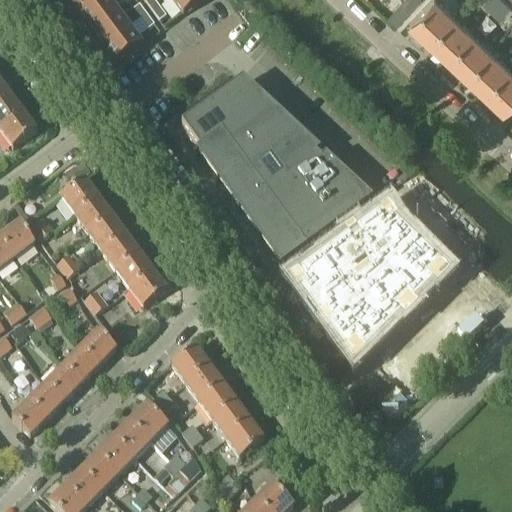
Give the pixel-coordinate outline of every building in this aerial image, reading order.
[(72,20),(100,0),(63,0),(59,3),(72,20)] [(85,38),(116,15),(105,0),(100,0),(72,20),(85,38)] [(151,15),(159,10),(151,0),(150,0),(144,5),(151,15)] [(173,0),(170,2),(183,20),(209,0),(173,0)] [(401,0),(399,2),(409,11),(415,5),(410,0),(401,0)] [(436,0),(429,0),(408,23),(426,40),(450,13),(436,0)] [(484,0),(482,3),(489,10),(499,0),(484,0)] [(501,0),(499,0),(489,10),(498,19),(509,7),(501,0)] [(140,23),(147,18),(139,8),(132,13),(140,23)] [(159,10),(151,15),(159,25),(166,20),(159,10)] [(450,13),(426,40),(444,57),(469,31),(450,13)] [(99,56),(129,33),(116,15),(85,38),(99,56)] [(147,18),(140,23),(147,34),(154,28),(147,18)] [(469,31),(444,57),(463,75),(488,49),(469,31)] [(129,33),(99,56),(111,73),(142,50),(129,33)] [(488,49),(463,75),(482,93),(506,66),(488,49)] [(511,71),(506,66),(482,93),(501,110),(511,98),(511,71)] [(220,185),(224,190),(240,213),(238,215),(238,216),(241,214),(261,242),(258,244),(259,245),(262,243),(282,270),(279,272),(280,273),(372,207),(325,163),(320,166),(315,162),(320,158),(244,87),(182,131),(200,156),(196,158),(197,159),(200,157),(220,185),(217,187),(218,188),(220,185)] [(0,104),(0,132),(21,117),(8,99),(0,104)] [(36,136),(21,117),(0,132),(0,136),(12,153),(36,136)] [(60,203),(75,223),(98,203),(84,185),(60,203)] [(98,203),(75,223),(87,240),(112,222),(98,203)] [(389,221),(295,292),(360,381),(447,278),(389,221)] [(87,240),(101,259),(126,241),(112,222),(87,240)] [(42,224),(29,233),(34,241),(47,231),(42,224)] [(0,242),(16,263),(34,249),(19,228),(0,242)] [(47,231),(34,241),(39,248),(52,238),(47,231)] [(0,241),(0,274),(16,263),(0,242),(0,241)] [(126,241),(101,259),(114,276),(139,259),(126,241)] [(114,276),(128,295),(153,277),(139,259),(114,276)] [(69,261),(56,270),(61,277),(75,268),(69,261)] [(75,268),(61,277),(67,284),(80,274),(75,268)] [(128,295),(142,314),(167,296),(153,277),(128,295)] [(49,284),(57,295),(64,290),(56,279),(49,284)] [(69,311),(76,306),(68,294),(61,299),(69,311)] [(96,298),(84,307),(88,313),(101,304),(96,298)] [(101,304),(88,313),(94,320),(106,311),(101,304)] [(10,313),(18,324),(25,319),(16,307),(10,313)] [(3,318),(11,329),(18,324),(10,313),(3,318)] [(35,318),(44,330),(51,324),(42,313),(35,318)] [(37,335),(44,330),(35,318),(28,323),(37,335)] [(34,347),(41,342),(35,335),(29,340),(34,347)] [(80,353),(100,371),(115,355),(97,336),(80,353)] [(3,342),(0,344),(0,352),(5,359),(12,354),(3,342)] [(80,353),(62,371),(83,388),(100,371),(80,353)] [(196,353),(170,372),(183,389),(209,372),(196,353)] [(46,388),(66,406),(83,388),(62,371),(46,388)] [(183,389),(197,408),(222,388),(209,372),(183,389)] [(29,405),(48,424),(66,406),(46,388),(29,405)] [(222,388),(197,408),(210,426),(236,408),(222,388)] [(151,405),(154,409),(166,401),(159,395),(151,405)] [(154,409),(165,419),(174,409),(166,401),(154,409)] [(11,424),(14,427),(30,442),(48,424),(29,405),(11,424)] [(210,426),(225,446),(251,428),(236,408),(210,426)] [(128,426),(151,448),(167,432),(145,410),(128,426)] [(113,442),(136,463),(151,448),(128,426),(113,442)] [(251,428),(225,446),(238,464),(264,445),(251,428)] [(192,430),(181,438),(185,444),(196,436),(192,430)] [(185,444),(191,453),(203,444),(196,436),(185,444)] [(97,458),(120,479),(136,463),(113,442),(97,458)] [(82,473),(103,496),(120,479),(97,458),(82,473)] [(169,466),(189,486),(200,476),(190,463),(184,468),(175,460),(169,466)] [(163,493),(173,503),(189,486),(169,466),(163,473),(174,483),(163,493)] [(64,492),(84,511),(87,511),(103,496),(82,473),(64,492)] [(158,478),(153,483),(160,489),(164,484),(158,478)] [(227,480),(217,490),(223,496),(233,487),(227,480)] [(255,505),(262,511),(292,511),(293,511),(282,501),(288,495),(278,485),(272,491),(271,490),(255,505)] [(223,496),(230,503),(240,493),(233,487),(223,496)] [(49,507),(53,511),(84,511),(64,492),(49,507)] [(139,497),(148,505),(152,501),(143,493),(139,497)] [(194,510),(195,511),(209,511),(191,493),(185,500),(194,510)] [(138,511),(141,511),(148,505),(139,497),(131,505),(138,511)]
